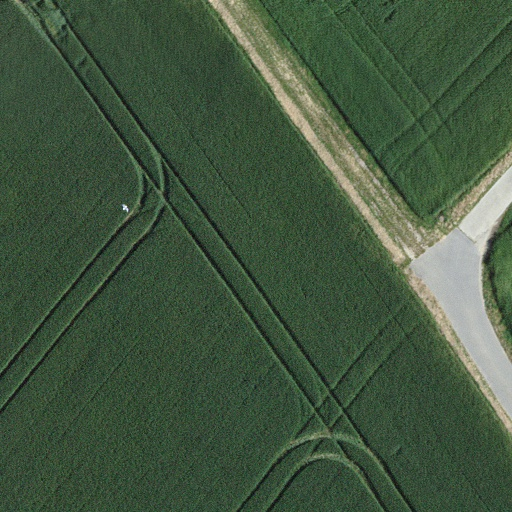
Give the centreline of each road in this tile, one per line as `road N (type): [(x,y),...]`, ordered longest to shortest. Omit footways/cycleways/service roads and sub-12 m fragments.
road 1 (track): [(465,317),(238,0)]
road 2 (track): [(511,382),(465,317),(477,233),(511,194)]
